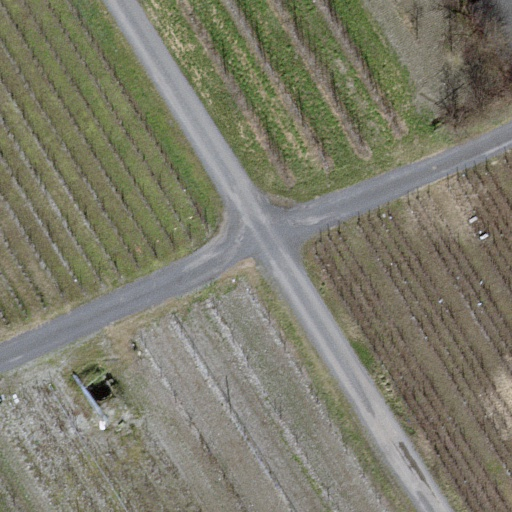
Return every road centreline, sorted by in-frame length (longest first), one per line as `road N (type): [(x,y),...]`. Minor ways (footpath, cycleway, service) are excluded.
road 1 (track): [(111,0),(429,511)]
road 2 (track): [(511,115),(255,228),(0,354)]
